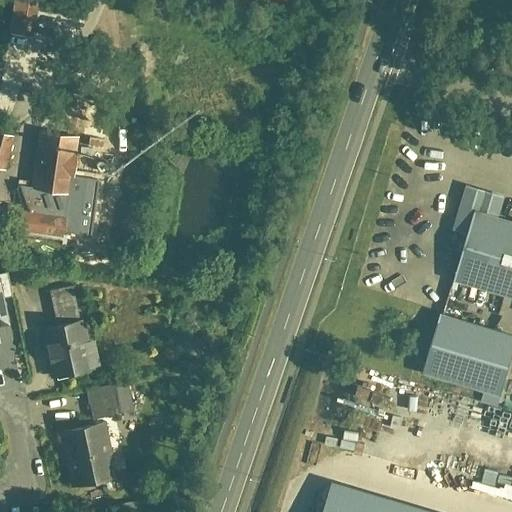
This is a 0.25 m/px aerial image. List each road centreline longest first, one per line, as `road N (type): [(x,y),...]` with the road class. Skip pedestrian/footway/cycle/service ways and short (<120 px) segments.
road 1 (secondary): [(218,511),(368,68)]
road 2 (residential): [(368,68),(511,110)]
